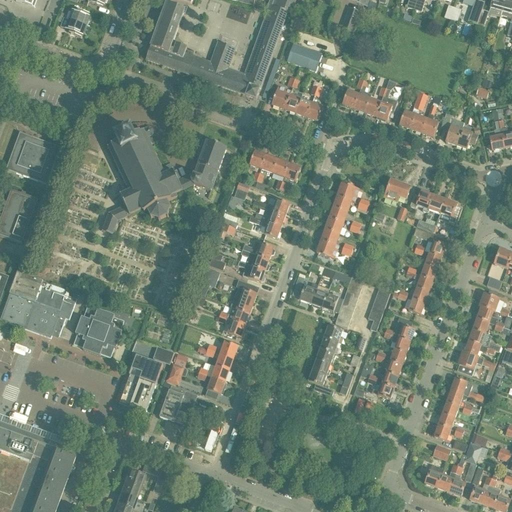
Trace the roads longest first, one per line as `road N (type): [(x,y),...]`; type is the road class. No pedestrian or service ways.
road 1 (residential): [(328,150),(215,476)]
road 2 (residential): [(394,488),(392,473),(483,224)]
road 3 (residential): [(494,179),(384,145),(328,150)]
road 4 (residential): [(100,73),(13,42),(0,79)]
road 5 (residential): [(0,389),(93,425),(117,443)]
